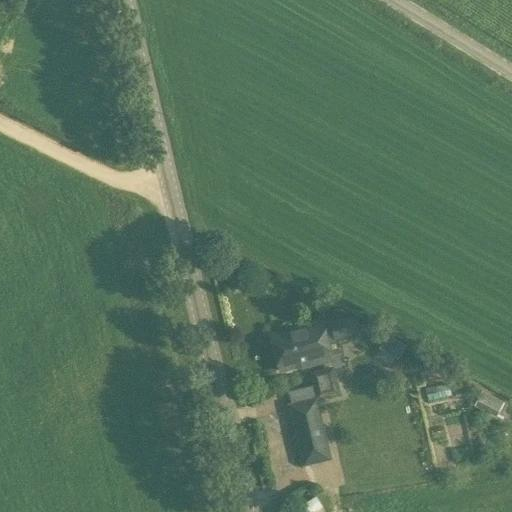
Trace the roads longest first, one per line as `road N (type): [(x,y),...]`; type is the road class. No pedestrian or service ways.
road 1 (tertiary): [(122,0),(246,511)]
road 2 (track): [(170,191),(100,173),(0,122)]
road 3 (unclassified): [(391,0),(511,74)]
